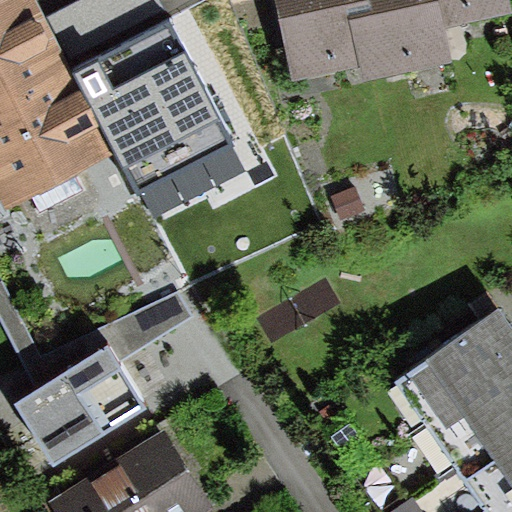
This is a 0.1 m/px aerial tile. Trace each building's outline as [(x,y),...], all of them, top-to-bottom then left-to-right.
[(69,160),(88,151),(9,0),(0,0),(0,180),(7,193),(26,183),(41,211),(83,189),(69,160)] [(124,51),(137,0),(87,0),(78,39),(124,51)] [(284,0),(297,57),(321,52),(334,59),(367,52),(356,0),(284,0)] [(427,0),(356,0),(367,52),(371,67),(407,59),(416,46),(438,42),(433,17),(431,17),(427,0)] [(427,0),(431,17),(433,17),(466,10),(472,0),(427,0)] [(37,352),(0,280),(0,316),(23,360),(37,352)] [(511,511),(511,340),(491,311),(395,377),(488,511),(511,511)] [(146,402),(107,340),(14,398),(53,460),(146,402)] [(180,511),(198,501),(160,440),(64,500),(57,488),(41,498),(49,511),(180,511)]
